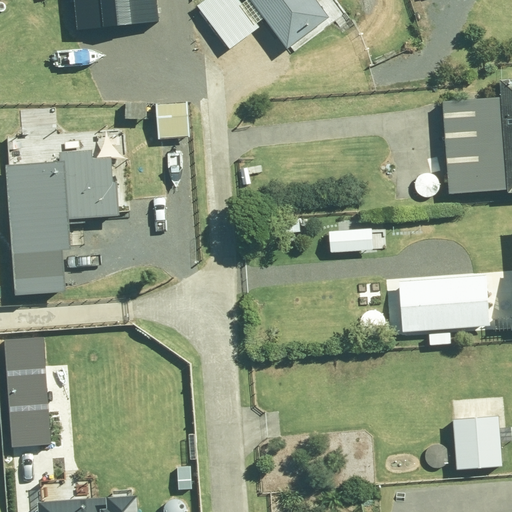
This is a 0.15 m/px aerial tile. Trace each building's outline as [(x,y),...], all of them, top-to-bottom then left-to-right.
[(239,50),(266,27),(243,0),(210,0),(203,7),(239,50)] [(259,0),(299,49),(338,17),(324,0),(259,0)] [(511,189),(511,98),(454,103),(460,193),(511,189)] [(80,221),(132,214),(122,152),(10,169),(29,296),(80,289),(74,249),(84,247),(80,221)] [(372,231),(325,233),(326,254),(373,253),(372,231)] [(415,332),(501,325),(497,276),(411,282),(415,332)] [(466,470),(511,466),(508,416),(462,419),(466,470)]
